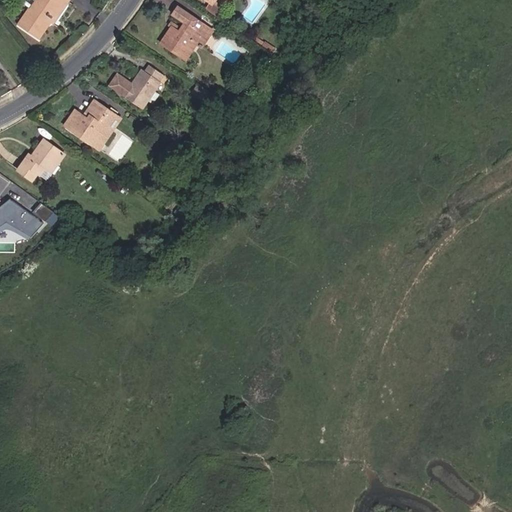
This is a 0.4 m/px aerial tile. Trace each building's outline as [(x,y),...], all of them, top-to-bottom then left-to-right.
[(38,39),(49,22),(64,0),(34,0),(29,8),(18,25),(38,39)] [(25,0),(25,2),(25,5),(29,8),(34,0),(25,0)] [(53,24),(69,0),(64,0),(49,22),(53,24)] [(173,14),(184,22),(180,28),(181,29),(179,32),(172,27),(161,44),(186,60),(196,45),(203,35),(207,38),(212,31),(177,8),(173,14)] [(172,23),(170,26),(172,27),(179,32),(181,29),(180,28),(172,23)] [(196,45),(201,47),(207,38),(203,35),(196,45)] [(265,64),(269,59),(262,54),(258,60),(265,64)] [(144,70),(138,78),(135,76),(131,82),(116,72),(108,84),(140,107),(146,99),(153,89),(159,80),(157,79),(161,73),(148,64),(144,70)] [(144,70),(141,68),(135,76),(138,78),(144,70)] [(207,102),(213,93),(197,83),(191,91),(207,102)] [(151,102),(158,92),(153,89),(146,99),(151,102)] [(89,142),(94,134),(104,142),(120,119),(95,101),(84,116),(76,110),(65,125),(89,142)] [(89,142),(99,149),(104,142),(94,134),(89,142)] [(220,143),(223,138),(218,135),(214,140),(220,143)] [(45,166),(49,161),(56,165),(64,155),(44,141),(32,157),(29,155),(18,169),(33,180),(37,173),(40,175),(45,166)] [(45,166),(52,171),(56,165),(49,161),(45,166)] [(37,234),(47,221),(34,209),(23,222),(37,234)]
